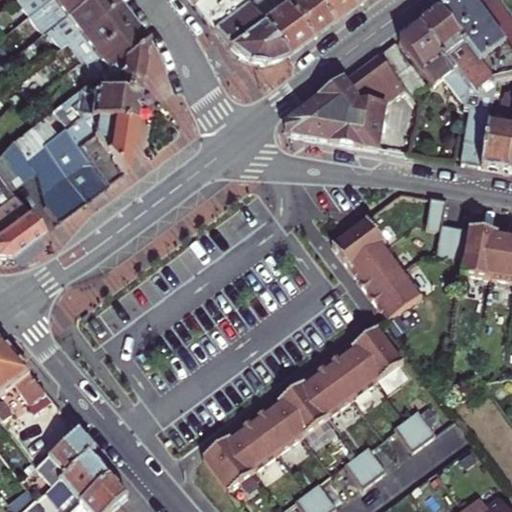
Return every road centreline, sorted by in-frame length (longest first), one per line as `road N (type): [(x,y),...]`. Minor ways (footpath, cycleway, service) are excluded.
road 1 (residential): [(235,141),(264,160),(511,197)]
road 2 (secondary): [(235,141),(4,305)]
road 3 (tertiary): [(184,511),(4,305)]
road 4 (secondary): [(418,0),(235,141)]
road 5 (residential): [(149,0),(235,141)]
